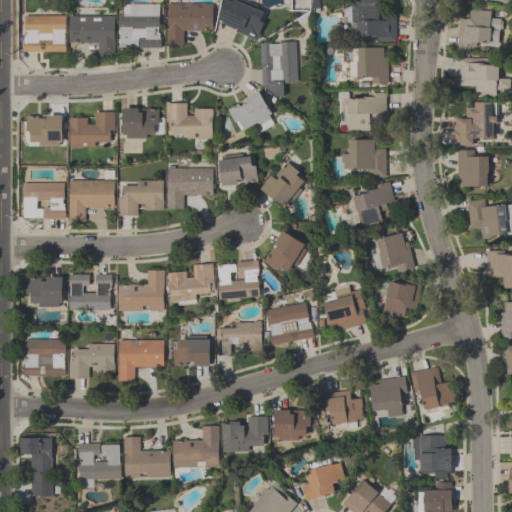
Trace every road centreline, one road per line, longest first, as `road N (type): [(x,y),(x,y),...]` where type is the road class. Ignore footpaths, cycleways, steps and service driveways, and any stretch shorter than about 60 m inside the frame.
road 1 (residential): [(5,412),(179,410),(469,334)]
road 2 (residential): [(483,511),(480,383),(435,240),(421,139),(423,50)]
road 3 (residential): [(4,511),(0,92)]
road 4 (residential): [(3,249),(189,241),(248,223)]
road 5 (residential): [(0,92),(227,70)]
